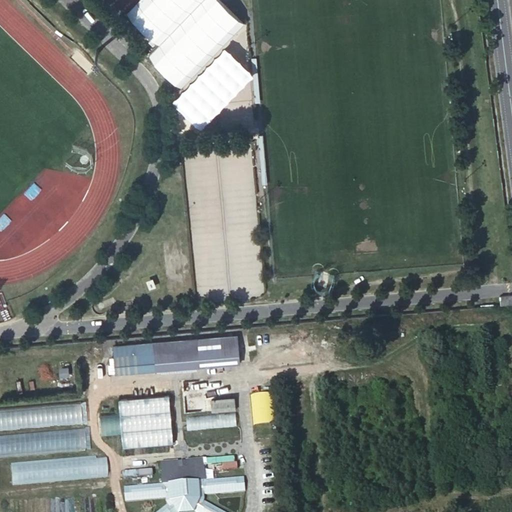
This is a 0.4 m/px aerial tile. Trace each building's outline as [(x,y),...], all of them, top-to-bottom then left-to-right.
[(139,0),(127,13),(159,44),(201,0),(139,0)] [(201,0),(159,44),(148,55),(179,87),(243,22),(220,0),(201,0)] [(511,292),(500,294),(501,302),(511,301),(511,292)] [(241,362),(239,335),(115,346),(117,373),(241,362)] [(174,442),(170,395),(120,399),(122,411),(124,434),(125,447),(174,442)] [(273,426),(272,395),(252,396),(252,426),(273,426)] [(236,397),(213,399),(213,410),(237,408),(236,397)] [(82,400),(7,407),(9,430),(84,423),(82,400)] [(124,434),(122,411),(101,413),(103,436),(124,434)] [(237,412),(187,416),(188,430),(238,426),(237,412)] [(84,428),(9,434),(11,457),(86,451),(84,428)] [(107,456),(12,464),(13,485),(108,477),(107,456)] [(246,491),(245,476),(207,479),(205,458),(187,460),(187,462),(180,463),(179,460),(162,462),(163,483),(125,486),(126,501),(167,498),(167,501),(168,503),(168,504),(157,511),(195,511),(196,511),(226,511),(205,500),(206,498),(206,494),(246,491)] [(245,468),(244,462),(215,464),(215,470),(245,468)] [(154,476),(154,469),(124,471),(124,478),(154,476)]
